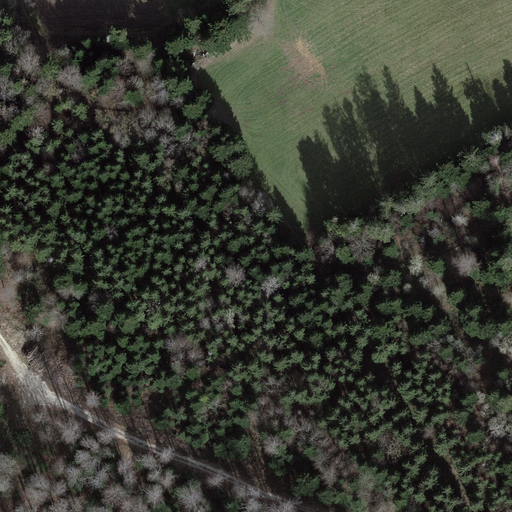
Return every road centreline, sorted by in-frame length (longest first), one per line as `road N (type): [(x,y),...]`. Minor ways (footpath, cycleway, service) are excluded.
road 1 (track): [(511,230),(455,254),(356,277),(320,266),(260,195),(70,100),(21,0)]
road 2 (track): [(0,338),(42,386),(136,437),(323,511)]
